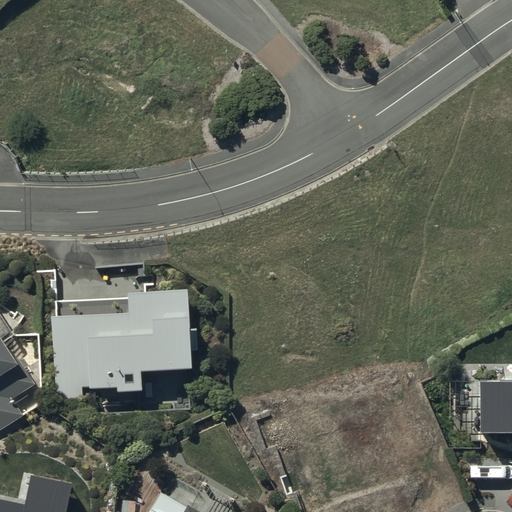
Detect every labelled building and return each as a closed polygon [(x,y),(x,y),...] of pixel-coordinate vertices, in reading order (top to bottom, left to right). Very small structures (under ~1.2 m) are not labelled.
[(51,305),(56,396),(82,395),(81,339),(89,339),(91,378),(119,377),(119,381),(143,380),(142,358),(193,356),(193,344),(199,343),(198,321),(191,322),(190,278),(129,280),(130,302),(51,305)] [(0,425),(24,410),(13,393),(36,378),(0,322),(0,425)] [(511,376),(481,377),(481,428),(511,427),(511,376)] [(68,511),(73,490),(35,481),(29,509),(0,503),(0,511),(68,511)] [(155,511),(150,509),(147,511),(229,511),(226,510),(224,511),(213,511),(194,500),(189,508),(165,494),(155,511)]
